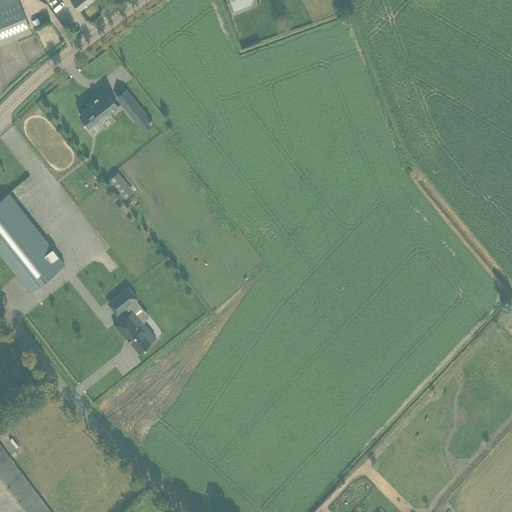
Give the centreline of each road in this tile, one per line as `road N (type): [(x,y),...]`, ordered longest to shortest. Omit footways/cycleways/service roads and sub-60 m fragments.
road 1 (unclassified): [(191,511),(82,414),(0,304)]
road 2 (tertiary): [(0,115),(51,66),(143,0)]
